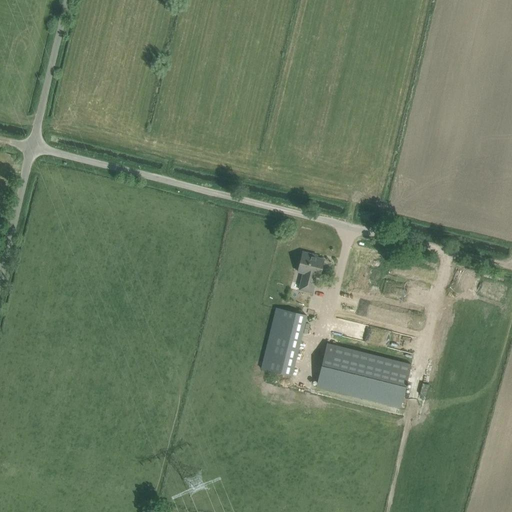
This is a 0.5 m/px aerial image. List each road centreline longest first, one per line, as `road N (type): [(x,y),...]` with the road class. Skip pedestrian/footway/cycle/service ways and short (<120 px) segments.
road 1 (unclassified): [(404,236),(29,142)]
road 2 (unclassified): [(29,142),(66,0)]
road 3 (unclassified): [(0,261),(29,142)]
